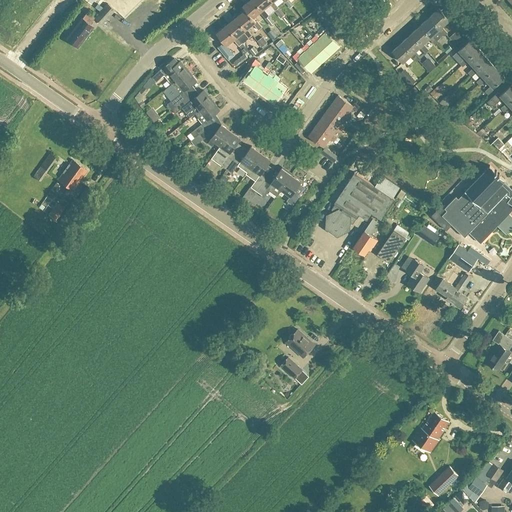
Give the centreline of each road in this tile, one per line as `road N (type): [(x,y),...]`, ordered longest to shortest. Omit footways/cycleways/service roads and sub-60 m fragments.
road 1 (tertiary): [(444,369),(97,127)]
road 2 (residential): [(287,136),(340,65),(412,0)]
road 3 (residential): [(287,136),(232,95),(180,31)]
road 4 (unclassified): [(97,127),(180,31)]
